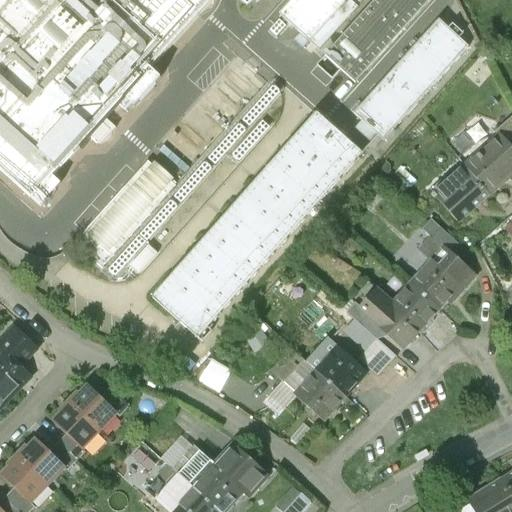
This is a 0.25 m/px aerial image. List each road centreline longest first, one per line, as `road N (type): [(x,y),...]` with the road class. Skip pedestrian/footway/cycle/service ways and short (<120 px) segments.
road 1 (residential): [(511,398),(469,343),(318,477)]
road 2 (residential): [(318,477),(183,391),(88,354)]
road 3 (residential): [(372,511),(511,433)]
road 4 (residential): [(88,354),(0,440)]
